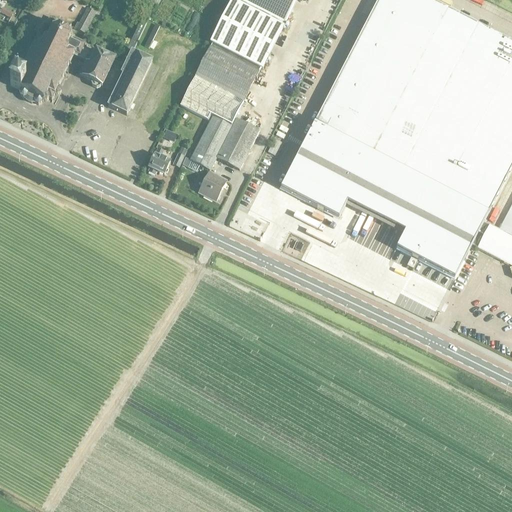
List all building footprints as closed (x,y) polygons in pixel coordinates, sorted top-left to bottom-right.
[(236,0),(180,107),(210,123),(190,161),(185,159),(182,166),(188,169),(191,162),(210,172),(216,160),(219,161),(240,172),(259,132),(235,120),(295,0),(236,0)] [(511,43),(428,0),(378,0),(312,128),(281,190),(339,220),(347,203),(405,233),(396,250),(454,280),(472,246),(478,249),(477,250),(511,268),(511,238),(499,232),(483,223),(511,168),(511,43)] [(22,70),(19,69),(16,75),(15,74),(9,87),(20,92),(19,94),(20,97),(23,99),(24,100),(24,101),(25,102),(27,103),(28,104),(29,104),(31,105),(32,105),(34,105),(35,105),(38,106),(41,105),(43,101),(44,102),(44,101),(46,102),(48,102),(49,100),(52,101),(53,99),(57,101),(58,98),(54,97),(55,95),(57,96),(60,95),(61,92),(60,89),(59,88),(60,88),(64,79),(63,78),(64,77),(65,77),(66,76),(64,76),(66,73),(68,74),(70,69),(68,68),(69,66),(71,66),(71,65),(70,65),(74,57),(86,62),(90,54),(83,51),(86,45),(80,42),(84,35),(96,14),(87,9),(79,24),(77,23),(72,33),(71,30),(71,29),(70,28),(70,29),(61,25),(61,24),(59,24),(59,23),(59,22),(60,21),(56,19),(55,20),(49,17),(46,23),(44,22),(39,24),(32,38),(35,40),(32,47),(32,46),(31,47),(32,48),(30,50),(29,49),(27,54),(29,56),(28,58),(26,58),(26,59),(27,59),(22,70)] [(134,50),(140,38),(148,20),(143,18),(120,65),(124,67),(146,76),(153,62),(139,56),(140,53),(134,50)] [(92,50),(90,54),(86,62),(78,77),(91,83),(92,87),(97,90),(102,88),(115,60),(113,59),(115,56),(103,50),(102,53),(96,50),(95,52),(92,50)] [(146,76),(124,67),(120,75),(123,76),(108,108),(126,116),(146,76)] [(167,130),(163,138),(174,143),(177,135),(167,130)] [(164,152),(158,149),(155,155),(148,169),(149,170),(148,173),(155,176),(157,173),(164,176),(170,162),(161,158),(164,152)] [(179,169),(184,157),(178,155),(173,166),(179,169)] [(227,182),(226,181),(210,172),(198,194),(216,204),(227,182)] [(511,205),(499,232),(511,238),(511,205)] [(303,245),(298,243),(295,250),(300,252),(303,245)]
